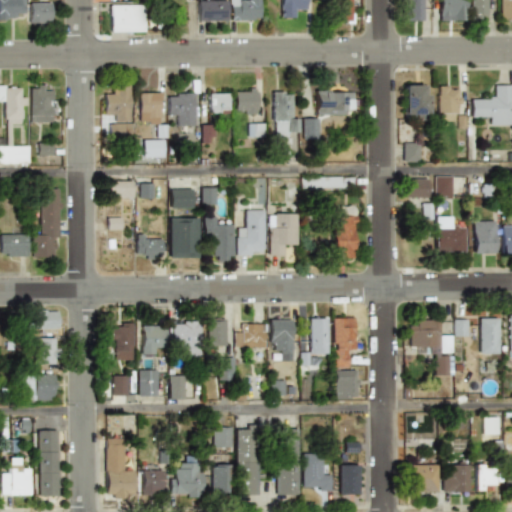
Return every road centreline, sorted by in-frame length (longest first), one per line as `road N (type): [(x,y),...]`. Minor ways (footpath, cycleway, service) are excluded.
road 1 (residential): [(511,50),(0,55)]
road 2 (residential): [(511,286),(0,291)]
road 3 (residential): [(385,511),(381,0)]
road 4 (residential): [(85,511),(81,0)]
